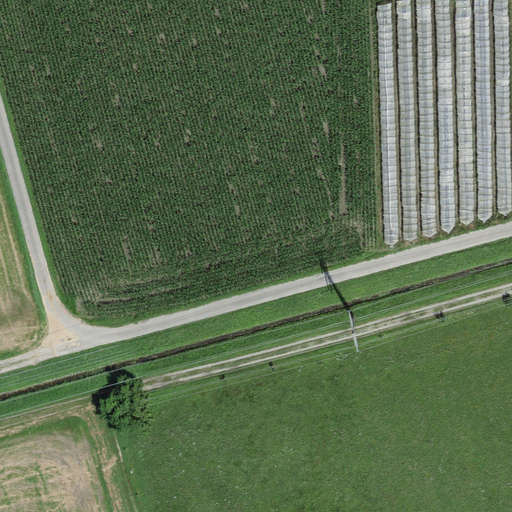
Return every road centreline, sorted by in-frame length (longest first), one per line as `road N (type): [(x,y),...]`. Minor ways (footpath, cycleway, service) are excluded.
road 1 (unclassified): [(511,229),(62,349),(0,124)]
road 2 (track): [(0,424),(511,287)]
